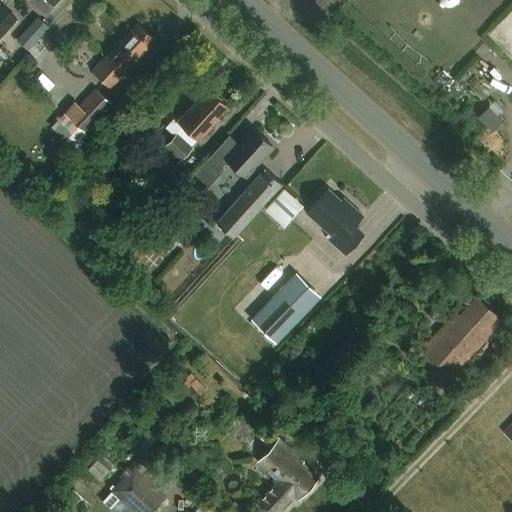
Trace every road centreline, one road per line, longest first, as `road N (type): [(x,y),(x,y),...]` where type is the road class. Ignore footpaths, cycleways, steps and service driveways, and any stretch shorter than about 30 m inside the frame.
road 1 (unclassified): [(511,295),(186,0)]
road 2 (secondary): [(511,247),(239,0)]
